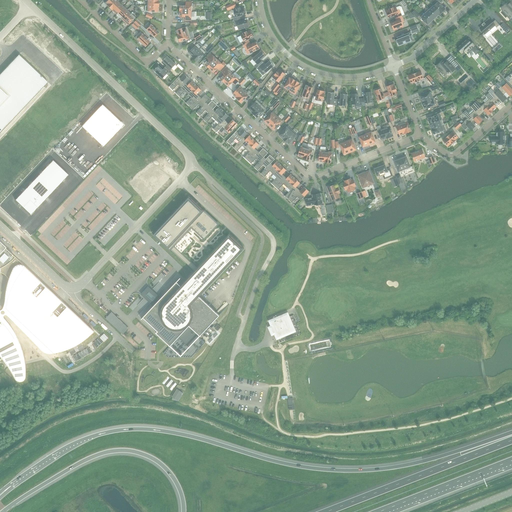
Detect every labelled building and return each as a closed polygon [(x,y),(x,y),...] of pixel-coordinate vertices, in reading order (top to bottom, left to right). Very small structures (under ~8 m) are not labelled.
[(116,0),(115,0),(109,7),(112,11),(120,3),(116,0)] [(432,4),(441,13),(445,9),(442,6),(443,6),(440,4),(438,1),(434,5),(432,4)] [(504,6),(502,8),(503,10),(502,11),(509,19),(511,15),(511,1),(509,5),(507,3),(506,4),(503,6),(504,6)] [(180,5),(179,11),(191,11),(192,2),(186,2),(186,5),(180,5)] [(120,3),(112,11),(116,14),(123,6),(120,3)] [(432,4),(428,8),(436,17),(439,15),(441,13),(432,4)] [(123,6),(116,14),(120,18),(127,10),(123,6)] [(389,9),(385,11),(387,16),(390,15),(391,16),(394,15),(395,18),(401,16),(404,14),(401,6),(400,6),(397,7),(396,7),(394,8),(393,7),(389,9)] [(235,16),(233,17),(234,20),(240,18),(239,15),(243,14),(246,14),(245,12),(244,7),(240,8),(240,7),(236,8),(236,9),(233,10),(235,16)] [(429,9),(425,13),(432,20),(433,19),(434,19),(436,17),(428,8),(429,9)] [(127,10),(120,18),(123,21),(131,13),(127,10)] [(191,11),(179,11),(179,17),(185,17),(185,20),(191,21),(191,11)] [(131,13),(123,21),(128,25),(135,17),(131,13)] [(432,20),(425,13),(421,17),(422,19),(425,22),(427,24),(428,24),(429,24),(431,22),(430,22),(432,20)] [(391,25),(393,30),(403,26),(402,23),(404,22),(401,16),(395,18),(396,21),(393,22),(391,23),(391,25)] [(240,18),(234,20),(235,26),(237,26),(238,29),(249,27),(248,21),(247,20),(244,21),(241,21),(240,18)] [(485,34),(495,25),(496,27),(499,25),(495,20),(492,22),(489,19),(485,22),(485,23),(484,23),(484,22),(482,24),(482,25),(479,28),(485,34)] [(503,23),(500,26),(505,32),(508,29),(503,23)] [(150,25),(146,29),(154,36),(156,34),(159,32),(156,30),(150,25)] [(177,36),(189,32),(187,26),(176,30),(176,31),(177,34),(178,35),(177,36)] [(243,33),(240,35),(243,41),(242,42),(243,45),(249,42),(248,39),(251,37),(253,36),(253,34),(250,30),(247,32),(246,31),(243,33)] [(135,37),(139,41),(142,44),(145,46),(149,41),(146,39),(147,39),(144,36),(140,32),(135,37)] [(189,32),(177,36),(179,41),(180,42),(191,38),(189,32)] [(399,44),(399,45),(410,40),(408,36),(410,36),(409,33),(397,37),(398,40),(397,40),(397,41),(396,41),(398,44),(399,44)] [(467,39),(457,48),(461,53),(465,50),(468,53),(472,50),(473,52),(477,48),(470,41),(469,41),(467,39)] [(249,42),(243,45),(246,51),(248,50),(250,53),(260,48),(257,43),(256,41),(254,43),(251,45),(249,42)] [(195,45),(188,52),(189,53),(191,56),(192,56),(193,56),(192,57),(200,49),(201,48),(202,46),(199,43),(195,45)] [(214,48),(211,45),(206,50),(209,53),(214,48)] [(200,49),(192,57),(196,60),(197,60),(197,61),(205,52),(201,48),(200,49)] [(261,51),(252,59),(256,63),(254,66),(256,68),(259,66),(263,62),(261,60),(265,56),(261,51)] [(211,53),(206,58),(209,60),(205,64),(209,68),(217,60),(211,53)] [(0,132),(48,82),(18,54),(0,73),(0,132)] [(167,65),(165,67),(169,71),(176,64),(167,56),(162,61),(167,65)] [(443,61),(437,66),(441,71),(440,72),(443,76),(449,71),(451,72),(458,65),(453,59),(449,63),(447,61),(445,63),(443,61)] [(217,60),(209,68),(213,72),(217,68),(220,70),(224,66),(217,60)] [(259,66),(256,68),(259,70),(261,68),(265,73),(274,65),(270,60),(265,64),(263,62),(259,66)] [(169,71),(165,67),(163,69),(158,65),(154,70),(162,78),(169,71)] [(220,78),(224,82),(232,74),(226,67),(221,72),(224,74),(220,78)] [(282,74),(284,72),(280,69),(277,72),(276,71),(274,75),(275,75),(273,78),(278,82),(283,75),(282,74)] [(420,79),(423,78),(421,71),(408,76),(411,83),(414,82),(415,82),(420,80),(420,79)] [(181,79),(178,76),(169,87),(172,90),(178,84),(181,87),(181,88),(186,83),(189,79),(185,74),(181,79)] [(232,74),(224,82),(228,86),(232,82),(235,85),(239,80),(232,74)] [(284,87),(290,90),(295,80),(291,78),(291,79),(289,78),(284,87)] [(295,80),(290,90),(289,91),(295,95),(300,84),(299,83),(299,82),(295,80)] [(181,88),(181,87),(175,93),(179,97),(185,91),(188,94),(196,85),(191,81),(188,85),(186,83),(181,88)] [(494,85),(499,90),(503,94),(506,92),(509,96),(511,93),(511,89),(505,82),(501,86),(498,82),(494,85)] [(389,92),(386,93),(388,99),(391,98),(391,96),(397,94),(396,91),(395,87),(394,87),(393,83),(388,85),(386,85),(387,88),(389,92)] [(196,85),(188,94),(191,97),(186,103),(189,106),(199,96),(197,94),(201,90),(196,85)] [(301,98),(307,100),(312,88),(308,86),(309,86),(306,85),(305,88),(301,98)] [(236,98),(237,98),(244,91),(244,90),(239,86),(232,94),(233,95),(236,97),(237,98),(236,98)] [(379,88),(374,90),(378,101),(384,98),(385,100),(388,99),(386,93),(383,94),(381,91),(380,88),(379,88)] [(487,91),(488,92),(496,101),(499,98),(502,102),(507,98),(503,94),(499,90),(495,93),(490,88),(487,91)] [(313,96),(312,101),(315,102),(314,103),(321,104),(323,98),(323,99),(324,95),(325,91),(318,89),(316,96),(313,96)] [(244,91),(237,98),(240,102),(241,102),(251,92),(249,90),(247,92),(245,90),(244,90),(244,91)] [(364,98),(361,99),(362,105),(365,105),(365,103),(372,102),(371,91),(365,92),(364,92),(364,95),(364,98)] [(334,93),(328,92),(327,104),(336,105),(337,99),(334,99),(334,93)] [(356,93),(350,93),(352,104),(355,104),(355,106),(362,105),(361,99),(358,99),(358,96),(357,92),(356,93)] [(420,98),(421,102),(433,98),(433,97),(432,98),(429,92),(420,96),(421,98),(420,98)] [(488,99),(484,102),(492,110),(493,110),(495,107),(496,107),(493,103),(496,101),(488,92),(485,95),(488,99)] [(337,99),(336,105),(346,106),(347,94),(340,93),(340,99),(337,99)] [(199,96),(189,106),(193,110),(198,104),(202,107),(206,102),(210,98),(206,95),(205,97),(204,95),(201,98),(199,96)] [(433,98),(421,102),(423,106),(424,106),(425,108),(436,104),(433,98)] [(252,113),(253,113),(261,104),(256,100),(248,109),(249,110),(251,112),(252,112),(253,113),(252,113)] [(202,107),(196,113),(200,116),(205,110),(208,113),(209,113),(213,109),(217,105),(213,101),(211,103),(210,102),(208,104),(206,102),(202,107)] [(476,101),(473,104),(482,114),(484,111),(488,115),(492,111),(492,110),(484,102),(481,106),(476,101)] [(102,104),(84,122),(106,143),(124,125),(102,104)] [(261,104),(253,113),(256,117),(257,117),(265,109),(261,104)] [(473,111),(470,114),(469,114),(474,120),(478,124),(482,120),(479,116),(482,114),(473,104),(469,107),(473,111)] [(209,113),(208,113),(203,119),(206,122),(212,117),(215,120),(224,111),(219,107),(215,111),(213,109),(209,113)] [(469,114),(470,114),(466,110),(462,113),(467,118),(463,122),(471,130),(475,126),(472,122),(474,120),(469,114)] [(224,111),(215,120),(219,123),(213,129),(217,132),(219,130),(222,126),(227,122),(224,120),(228,115),(224,111)] [(265,123),(268,126),(277,116),(272,112),(264,120),(266,122),(265,123)] [(429,124),(430,123),(430,124),(439,120),(437,115),(434,116),(431,117),(428,118),(428,120),(428,121),(429,124)] [(277,116),(268,126),(271,129),(272,128),(274,129),(282,121),(277,116)] [(222,126),(219,130),(221,132),(225,129),(229,133),(237,124),(233,119),(229,124),(227,122),(222,126)] [(407,119),(401,122),(405,133),(410,131),(411,131),(407,119)] [(441,119),(439,120),(430,124),(432,129),(441,125),(443,124),(441,119)] [(395,124),(399,135),(400,135),(401,135),(404,134),(404,133),(405,133),(401,122),(395,124)] [(383,127),(383,128),(387,138),(392,136),(393,135),(389,124),(383,127)] [(441,125),(432,129),(434,134),(437,133),(440,132),(443,130),(441,125)] [(280,137),(283,140),(292,130),(287,126),(279,134),(281,136),(280,137)] [(376,127),(378,130),(381,140),(383,139),(383,140),(386,138),(387,138),(383,128),(381,129),(380,126),(376,127)] [(235,139),(239,142),(243,137),(247,133),(243,130),(242,131),(241,130),(238,133),(236,131),(226,141),(230,145),(235,139)] [(292,130),(283,140),(286,143),(287,142),(289,143),(297,135),(292,130)] [(371,131),(364,133),(369,145),(373,144),(373,143),(375,142),(371,131)] [(458,137),(453,131),(442,140),(447,146),(451,143),(451,144),(455,140),(458,137)] [(491,138),(490,138),(490,141),(491,141),(491,143),(496,143),(498,143),(498,144),(502,144),(502,143),(504,143),(504,139),(504,137),(504,131),(496,131),(496,136),(491,136),(491,138)] [(364,133),(358,135),(359,137),(363,147),(365,146),(365,147),(369,145),(364,133)] [(239,142),(233,148),(237,151),(242,145),(246,148),(254,140),(250,136),(249,138),(248,137),(245,139),(243,137),(239,142)] [(351,138),(345,141),(350,153),(354,151),(354,150),(356,149),(351,138)] [(254,140),(246,148),(249,151),(244,157),(247,161),(257,150),(255,148),(257,146),(256,145),(257,143),(254,140)] [(339,143),(344,154),(346,153),(346,154),(350,153),(345,141),(339,143)] [(303,158),(306,148),(301,146),(298,156),(299,156),(302,158),(302,157),(303,157),(303,158)] [(306,148),(303,158),(308,159),(309,159),(312,150),(306,148)] [(257,150),(247,161),(250,164),(256,158),(259,161),(264,157),(268,153),(264,149),(262,151),(261,150),(259,152),(257,150)] [(414,161),(425,157),(422,150),(422,149),(418,151),(415,152),(411,154),(414,161)] [(259,161),(254,167),(257,170),(263,164),(266,167),(266,168),(271,163),(275,159),(271,156),(269,157),(268,156),(266,159),(264,157),(259,161)] [(402,158),(399,159),(394,161),(398,171),(410,167),(406,156),(402,158)] [(52,160),(15,199),(31,214),(68,175),(52,160)] [(266,168),(266,167),(261,173),(264,177),(270,171),(273,174),(281,165),(278,162),(276,164),(275,163),(273,165),(271,163),(266,168)] [(281,165),(273,174),(276,177),(271,183),(274,186),(284,176),(282,174),(284,172),(283,170),(285,169),(281,165)] [(378,167),(374,169),(377,175),(386,172),(388,177),(392,176),(389,168),(386,169),(385,165),(381,166),(378,167)] [(365,172),(358,175),(363,187),(373,183),(369,173),(366,174),(365,172)] [(284,176),(274,186),(278,190),(283,184),(287,187),(295,178),(291,175),(290,177),(289,176),(286,178),(284,176)] [(295,178),(287,187),(290,190),(285,196),(288,199),(298,189),(296,187),(298,184),(297,183),(299,182),(295,178)] [(344,181),(345,182),(342,183),(345,190),(347,189),(348,192),(355,189),(354,187),(356,186),(353,179),(351,180),(350,178),(344,181)] [(336,188),(334,184),(330,186),(330,185),(327,186),(332,200),(339,197),(338,193),(340,192),(338,187),(336,188)] [(298,189),(288,199),(292,203),(297,197),(301,200),(309,191),(305,188),(303,189),(302,188),(300,191),(298,189)] [(313,197),(306,199),(307,205),(314,204),(314,205),(316,204),(316,205),(320,204),(320,203),(322,203),(320,193),(319,193),(319,192),(315,193),(315,194),(312,195),(313,197)] [(189,196),(153,234),(160,241),(162,240),(161,242),(169,250),(171,249),(194,271),(197,268),(181,253),(173,246),(194,224),(207,236),(218,224),(205,212),(203,213),(202,212),(204,211),(197,204),(195,205),(194,205),(196,203),(189,196)] [(155,307),(144,319),(157,331),(156,332),(156,333),(170,346),(171,346),(171,345),(178,337),(189,347),(199,337),(203,332),(210,338),(212,335),(206,329),(209,326),(219,315),(216,312),(204,301),(200,297),(199,296),(235,258),(244,248),(229,234),(197,268),(194,271),(183,283),(179,279),(161,297),(160,298),(162,300),(160,302),(159,301),(158,301),(157,302),(157,303),(156,304),(156,305),(157,305),(155,307)] [(0,271),(1,272),(2,273),(4,274),(5,275),(6,276),(7,278),(8,279),(9,281),(9,282),(10,284),(10,286),(10,287),(9,289),(9,291),(8,294),(7,297),(6,301),(5,304),(5,308),(18,320),(53,353),(56,352),(60,351),(64,350),(68,348),(71,347),(75,345),(78,343),(81,341),(84,339),(87,336),(90,334),(93,331),(0,242),(0,271)] [(2,314),(2,316),(3,315),(4,315),(5,316),(21,332),(32,343),(39,350),(42,352),(42,353),(44,354),(47,354),(51,354),(53,354),(5,308),(5,304),(6,301),(7,297),(8,294),(9,291),(9,289),(10,287),(10,286),(10,284),(9,282),(9,281),(8,279),(7,282),(6,285),(6,290),(5,294),(4,301),(3,305),(2,307),(1,308),(1,309),(0,309),(0,310),(0,311),(1,311),(2,311),(3,312),(3,313),(2,314)] [(148,285),(140,294),(155,307),(157,305),(156,305),(156,304),(157,303),(157,302),(158,301),(159,301),(160,302),(162,300),(160,298),(161,297),(148,285)] [(14,339),(0,346),(0,358),(4,363),(8,371),(13,378),(15,381),(17,382),(18,382),(20,382),(22,382),(23,381),(24,379),(24,377),(24,370),(23,362),(22,357),(19,346),(15,336),(8,325),(4,320),(2,318),(2,317),(2,316),(2,314),(1,314),(0,314),(0,320),(1,321),(4,324),(6,327),(9,331),(12,335),(14,339)] [(291,332),(285,318),(284,315),(270,321),(277,337),(291,332)] [(0,346),(2,345),(14,339),(12,335),(9,331),(6,327),(4,324),(1,321),(0,320),(0,346)] [(177,389),(173,397),(178,401),(183,393),(177,389)]
